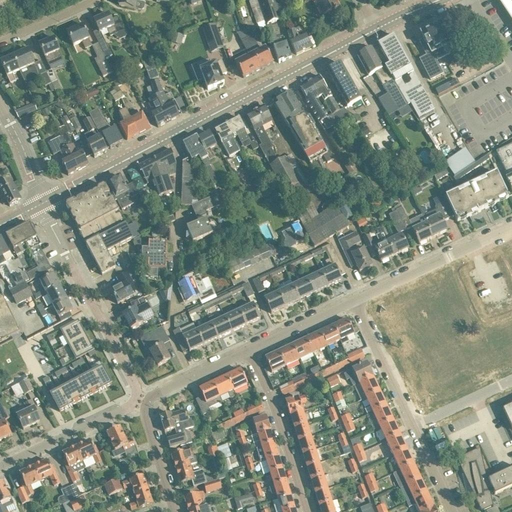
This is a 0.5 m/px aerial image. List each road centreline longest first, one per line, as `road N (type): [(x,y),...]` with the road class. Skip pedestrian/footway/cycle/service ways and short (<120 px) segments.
road 1 (secondary): [(42,203),(375,30)]
road 2 (residential): [(42,203),(134,384),(134,399),(0,466)]
road 3 (residential): [(174,511),(147,402),(248,350)]
road 4 (residential): [(248,350),(310,511)]
road 5 (residential): [(355,300),(511,228)]
road 6 (residential): [(412,424),(355,300)]
